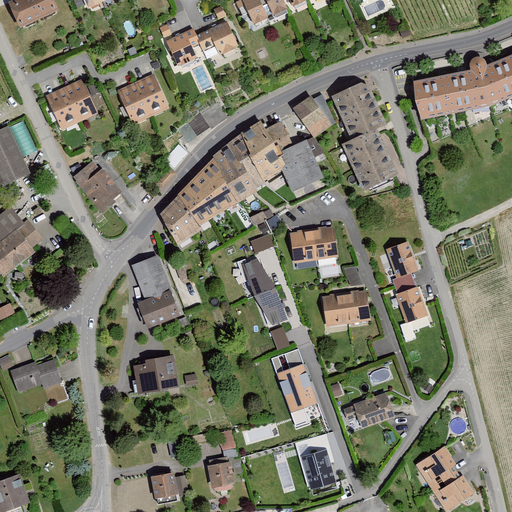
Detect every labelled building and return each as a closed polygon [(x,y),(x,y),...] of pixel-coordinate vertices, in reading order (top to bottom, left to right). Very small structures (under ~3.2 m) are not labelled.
[(57,0),(14,0),(13,1),(23,25),(62,9),(57,0)] [(85,0),(90,10),(110,0),(85,0)] [(241,0),(236,2),(239,10),(245,7),(253,25),(270,18),(267,12),(271,10),(274,16),(290,9),(288,4),(291,2),(294,7),(309,0),(241,0)] [(223,6),(215,9),(221,20),(228,16),(223,6)] [(170,23),(161,27),(179,66),(200,56),(195,46),(202,43),(210,61),(242,46),(231,21),(201,35),(197,27),(176,36),(170,23)] [(475,70),(416,80),(423,119),(494,107),(511,99),(511,56),(492,65),(488,59),(483,56),(476,57),(474,64),(475,70)] [(136,123),(172,107),(156,73),(121,89),(136,123)] [(64,128),(99,112),(84,79),(49,95),(64,128)] [(370,80),(335,96),(355,139),(345,144),(366,190),(402,174),(381,128),(390,124),(370,80)] [(313,96),(295,108),(317,139),(334,126),(339,125),(323,96),(316,100),(313,96)] [(200,113),(178,128),(188,142),(209,127),(200,113)] [(23,121),(0,130),(0,189),(33,174),(26,159),(38,154),(23,121)] [(324,155),(317,139),(310,141),(309,139),(297,145),(284,121),(271,128),(266,121),(244,133),(215,156),(217,158),(164,214),(182,247),(205,230),(202,226),(239,201),(241,205),(261,192),(259,188),(285,170),(295,192),(326,177),(318,158),(324,155)] [(166,157),(174,165),(187,153),(179,145),(166,157)] [(94,161),(76,178),(105,209),(125,191),(104,169),(103,170),(94,161)] [(0,270),(6,278),(39,251),(36,247),(44,240),(29,220),(27,222),(12,205),(0,215),(0,270)] [(267,208),(251,217),(256,226),(272,216),(267,208)] [(336,227),(291,233),(296,264),(341,258),(336,227)] [(250,241),(256,254),(275,244),(270,232),(250,241)] [(410,240),(388,248),(399,277),(420,269),(410,240)] [(161,254),(133,265),(147,300),(140,302),(151,329),(186,316),(161,254)] [(257,259),(243,264),(254,296),(273,325),(288,320),(276,288),(257,259)] [(184,264),(177,267),(182,283),(190,281),(184,264)] [(419,285),(398,293),(408,322),(430,314),(419,285)] [(369,291),(325,297),(329,328),(374,322),(369,291)] [(11,303),(0,308),(0,320),(16,313),(11,303)] [(271,331),(278,349),(290,344),(283,326),(271,331)] [(10,354),(0,359),(5,370),(15,365),(10,354)] [(135,364),(140,394),(181,387),(175,354),(149,358),(149,362),(135,364)] [(38,359),(13,369),(21,390),(44,382),(46,386),(64,380),(56,357),(39,363),(38,359)] [(304,364),(277,373),(291,413),(318,403),(304,364)] [(197,375),(185,377),(187,388),(198,387),(197,375)] [(340,384),(332,387),(336,399),(344,396),(340,384)] [(361,418),(364,429),(397,418),(394,400),(391,391),(355,403),(356,406),(345,409),(349,422),(361,418)] [(233,431),(216,435),(224,451),(226,458),(211,461),(216,487),(236,483),(235,474),(244,473),(241,459),(239,460),(237,450),(233,431)] [(445,447),(418,465),(449,511),(477,494),(465,476),(461,478),(454,467),(457,465),(445,447)] [(326,450),(301,457),(311,489),(336,482),(326,450)] [(180,470),(150,476),(156,507),(181,502),(180,497),(185,496),(180,470)] [(33,500),(22,471),(0,479),(0,507),(1,511),(33,500)]
